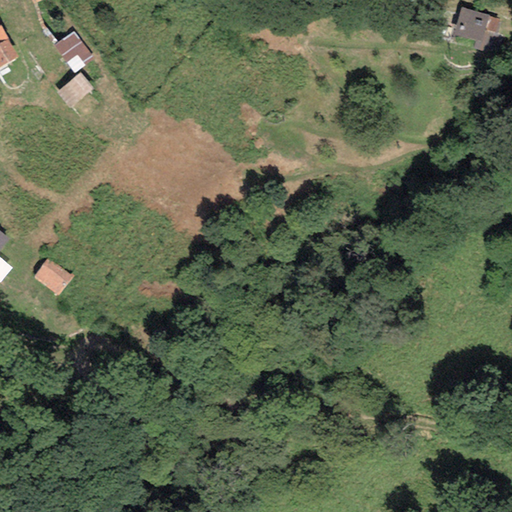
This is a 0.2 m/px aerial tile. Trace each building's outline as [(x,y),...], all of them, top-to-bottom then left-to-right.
[(489,11),(462,8),(458,39),(485,49),(489,11)] [(96,60),(77,35),(57,50),(76,76),(96,60)] [(8,44),(0,48),(0,71),(18,62),(8,44)] [(73,113),(96,92),(81,77),(59,98),(73,113)] [(0,260),(13,241),(0,231),(0,260)] [(74,278),(48,260),(32,282),(58,300),(74,278)]
